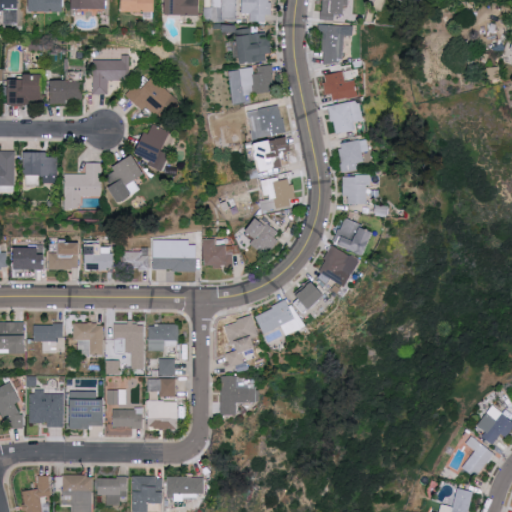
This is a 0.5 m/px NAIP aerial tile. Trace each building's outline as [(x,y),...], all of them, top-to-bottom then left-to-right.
[(18,0),(0,0),(0,10),(5,11),(5,24),(18,24),(18,0)] [(30,0),(30,12),(64,11),(63,0),(30,0)] [(74,0),(74,9),(105,8),(105,0),(74,0)] [(123,0),(124,12),(155,12),(154,0),(123,0)] [(166,0),(166,15),(199,15),(199,0),(166,0)] [(210,0),(211,7),(205,7),(205,19),(235,20),(234,0),(210,0)] [(270,0),(243,0),(243,13),(251,13),(251,22),(270,22),(270,0)] [(344,18),(344,0),(320,0),(319,22),(333,24),(334,17),(344,18)] [(272,53),(269,32),(253,34),(252,28),(238,30),(243,64),(266,61),(265,54),(272,53)] [(318,28),(345,30),(342,68),(323,67),(325,47),(317,41),(318,28)] [(93,94),(108,94),(108,80),(129,80),(129,55),(122,55),(122,60),(94,59),(93,94)] [(242,83),(244,82),(244,95),(274,93),(273,66),(241,67),(242,83)] [(10,79),(9,104),(45,104),(45,75),(24,74),(24,80),(10,79)] [(325,79),(344,75),(346,86),(357,84),(361,101),(333,105),(331,97),(325,98),(323,86),(326,86),(325,79)] [(125,94),(143,110),(146,106),(161,120),(178,101),(152,77),(140,89),(135,84),(125,94)] [(69,105),(70,99),(84,100),(84,81),(53,80),(52,104),(69,105)] [(253,138),(286,134),(282,106),(249,110),(253,138)] [(336,137),(334,125),(331,126),(327,110),(351,106),(356,133),(336,137)] [(149,165),(161,170),(168,154),(161,151),(170,132),(153,124),(149,134),(146,132),(136,154),(151,160),(149,165)] [(284,152),(292,151),(290,138),(257,143),(261,172),(286,169),(284,152)] [(343,176),(338,152),(342,151),(341,147),(369,141),(372,154),(364,156),(366,165),(357,167),(358,173),(343,176)] [(0,185),(14,186),(15,151),(0,150),(0,185)] [(48,152),(25,153),(26,185),(41,185),(41,183),(57,183),(56,157),(48,157),(48,152)] [(135,181),(146,175),(133,155),(111,169),(116,177),(107,183),(120,203),(141,190),(135,181)] [(102,163),(86,162),(86,174),(65,173),(65,209),(81,209),(81,197),(101,197),(102,163)] [(263,182),(266,198),(261,199),(263,212),(292,207),(291,197),(295,197),(291,177),(263,182)] [(343,180),(343,207),(369,207),(369,189),(373,189),(372,179),(343,180)] [(251,244),(267,255),(281,233),(257,217),(247,233),(255,238),(251,244)] [(333,245),(366,258),(376,236),(362,231),(364,228),(344,220),(333,245)] [(215,239),(203,239),(204,266),(235,266),(235,245),(215,246),(215,239)] [(51,268),(82,269),(82,241),(62,240),(62,252),(51,252),(51,268)] [(155,241),(154,269),(196,271),(197,242),(155,241)] [(86,268),(113,269),(114,245),(87,244),(86,268)] [(0,268),(9,268),(9,252),(2,252),(2,245),(0,245),(0,268)] [(42,247),(18,246),(18,268),(48,268),(48,253),(42,253),(42,247)] [(149,268),(150,247),(133,247),(133,251),(125,250),(124,268),(149,268)] [(321,274),(339,284),(343,277),(352,282),(361,265),(331,249),(324,262),(326,263),(321,274)] [(295,296),(300,301),(295,306),(306,318),(327,299),(312,285),(307,290),(304,288),(295,296)] [(303,333),(286,304),(255,320),(265,338),(281,329),(288,339),(303,333)] [(225,330),(238,359),(257,352),(253,341),(260,339),(252,319),(225,330)] [(0,325),(23,325),(26,357),(0,357),(0,325)] [(73,326),(73,343),(90,343),(91,358),(103,357),(103,327),(73,326)] [(114,328),(115,355),(143,355),(143,328),(114,328)] [(148,328),(179,329),(178,345),(163,344),(163,355),(148,355),(148,328)] [(34,329),(62,329),(62,344),(34,345),(34,329)] [(175,375),(175,358),(160,358),(159,374),(175,375)] [(107,373),(120,374),(120,360),(107,360),(107,373)] [(176,378),(148,377),(148,391),(160,391),(160,396),(176,397),(176,378)] [(220,380),(221,419),(239,419),(238,406),(261,406),(260,392),(238,392),(237,380),(220,380)] [(0,417),(0,391),(9,386),(19,403),(13,407),(19,419),(23,419),(23,432),(8,432),(0,417)] [(28,398),(63,398),(63,431),(48,431),(47,426),(29,426),(28,398)] [(147,405),(177,405),(176,431),(147,431),(147,405)] [(506,437),(511,427),(511,413),(506,409),(503,413),(491,405),(478,426),(485,431),(482,436),(494,444),(500,433),(506,437)] [(73,416),(84,416),(83,411),(94,411),(94,409),(102,408),(102,430),(73,430),(73,416)] [(113,413),(142,413),(143,430),(113,431),(113,413)] [(478,477),(494,450),(470,436),(466,444),(474,449),(463,468),(478,477)] [(62,479),(62,509),(73,509),(73,511),(93,511),(93,479),(62,479)] [(49,480),(50,499),(40,501),(41,511),(25,511),(23,495),(37,493),(37,481),(49,480)] [(134,480),(135,511),(151,511),(151,506),(166,506),(164,481),(134,480)] [(169,481),(170,503),(177,503),(177,498),(209,498),(208,481),(169,481)] [(99,482),(99,498),(129,498),(128,483),(99,482)] [(442,504),(440,511),(468,511),(474,491),(458,488),(454,506),(442,504)]
